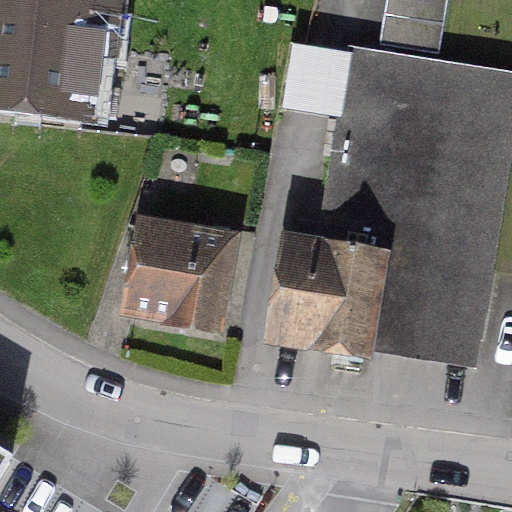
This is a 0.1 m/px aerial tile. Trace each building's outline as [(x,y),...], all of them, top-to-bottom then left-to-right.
[(0,0),(0,105),(89,116),(99,36),(113,38),(117,0),(0,0)] [(406,54),(414,0),(383,0),(376,49),(406,54)] [(334,120),(313,254),(285,249),(270,340),(361,355),(366,326),(478,344),(511,134),(511,77),(345,52),(334,120)] [(168,319),(168,322),(211,330),(226,246),(142,231),(127,312),(168,319)] [(0,452),(0,486),(15,461),(0,452)]
